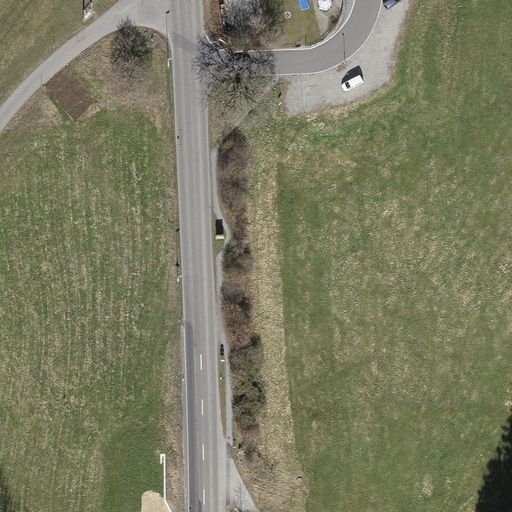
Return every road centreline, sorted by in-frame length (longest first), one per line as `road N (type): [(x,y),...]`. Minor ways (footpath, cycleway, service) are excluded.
road 1 (tertiary): [(192,69),(203,511)]
road 2 (residential): [(192,69),(323,56),(351,35),(364,0)]
road 3 (unclassified): [(151,0),(122,11),(30,87),(0,127)]
